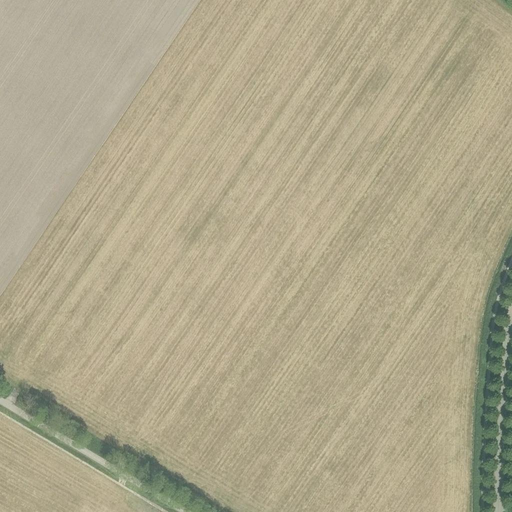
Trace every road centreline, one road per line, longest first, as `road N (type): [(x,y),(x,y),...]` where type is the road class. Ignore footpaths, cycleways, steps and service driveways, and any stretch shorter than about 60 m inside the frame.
road 1 (unclassified): [(186,511),(0,399)]
road 2 (secondary): [(500,511),(511,316)]
